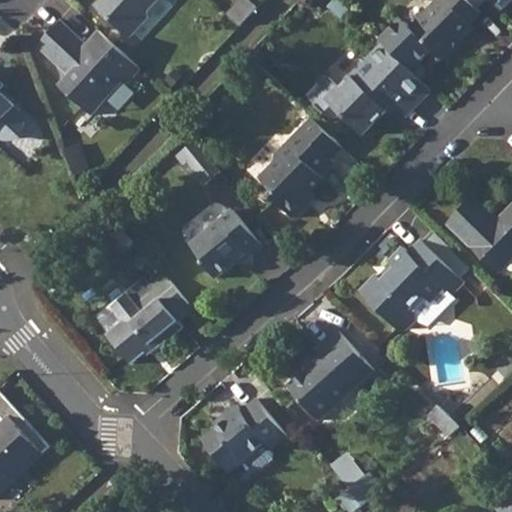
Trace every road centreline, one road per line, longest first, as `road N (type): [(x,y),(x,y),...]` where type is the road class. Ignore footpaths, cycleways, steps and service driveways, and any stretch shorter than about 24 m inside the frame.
road 1 (residential): [(489,90),(143,418),(129,443)]
road 2 (residential): [(129,443),(97,425),(2,311)]
